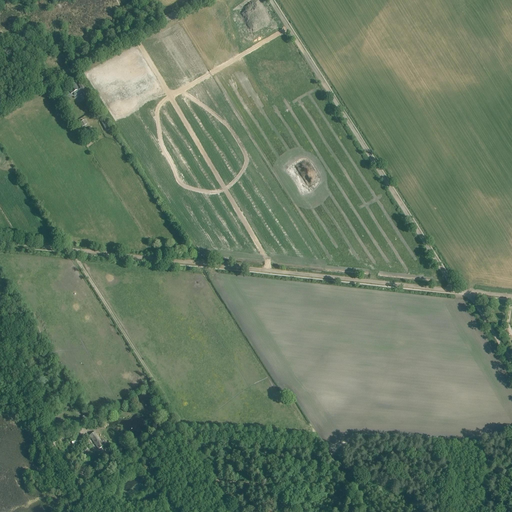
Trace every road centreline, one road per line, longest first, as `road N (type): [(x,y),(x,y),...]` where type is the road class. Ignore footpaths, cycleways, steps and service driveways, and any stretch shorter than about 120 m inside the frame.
road 1 (track): [(511,295),(126,255)]
road 2 (track): [(454,289),(269,0)]
road 3 (unclassified): [(0,107),(200,0)]
